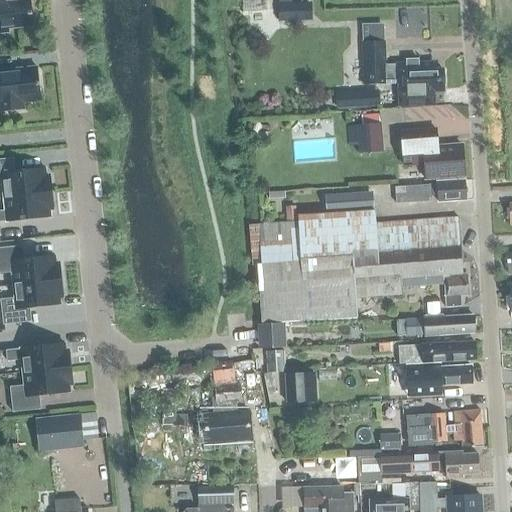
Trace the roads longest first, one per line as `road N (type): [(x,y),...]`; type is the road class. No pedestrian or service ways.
road 1 (residential): [(502,511),(466,0)]
road 2 (residential): [(67,0),(115,434)]
